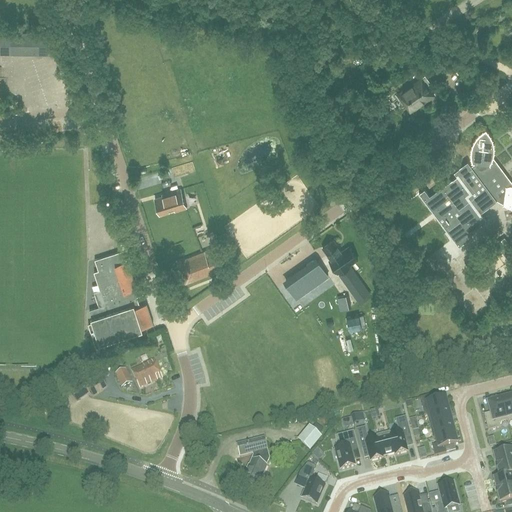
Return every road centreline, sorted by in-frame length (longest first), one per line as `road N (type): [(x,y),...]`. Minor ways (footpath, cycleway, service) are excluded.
road 1 (unclassified): [(174,327),(493,100)]
road 2 (unclassified): [(174,327),(63,0)]
road 3 (tertiary): [(0,435),(160,480)]
road 4 (unclassified): [(160,480),(188,406),(174,327)]
road 5 (residential): [(472,459),(348,485),(332,511)]
road 6 (residential): [(511,379),(460,395),(472,459)]
